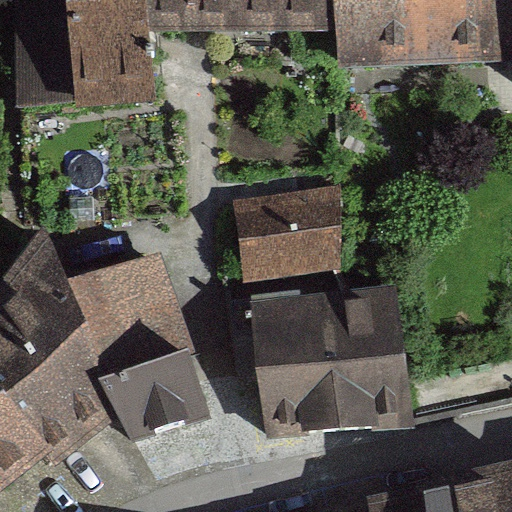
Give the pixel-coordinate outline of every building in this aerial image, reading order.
[(23,0),(22,110),(76,108),(77,121),(154,113),(147,45),(339,45),(336,0),(23,0)] [(429,0),(336,0),(339,45),(340,66),(432,61),(429,0)] [(511,0),(429,0),(432,61),(511,57),(511,0)] [(338,267),(338,189),(242,207),(251,273),(338,267)] [(0,310),(0,399),(39,452),(50,469),(117,415),(105,388),(188,359),(152,262),(66,290),(51,248),(27,259),(0,310)] [(299,298),(234,305),(238,374),(262,373),(270,437),(411,428),(395,298),(302,307),(299,298)] [(188,359),(105,388),(117,415),(132,442),(208,420),(188,359)] [(0,399),(0,483),(39,452),(0,399)] [(511,511),(511,478),(420,499),(422,511),(511,511)] [(422,511),(420,499),(373,509),(373,511),(422,511)]
